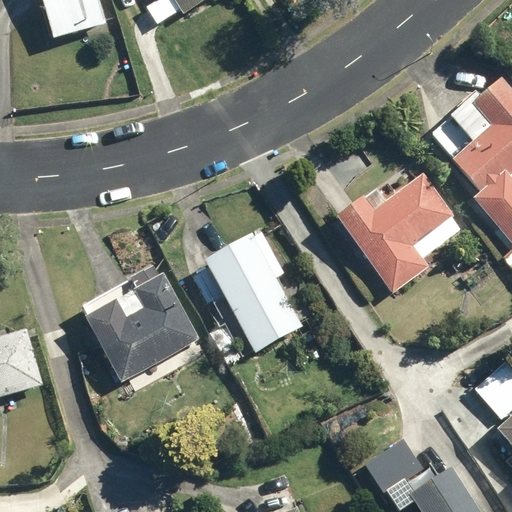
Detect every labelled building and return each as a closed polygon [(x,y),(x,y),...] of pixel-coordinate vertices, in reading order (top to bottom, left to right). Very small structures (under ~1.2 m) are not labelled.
[(113,26),(104,0),(47,0),(61,42),(113,26)] [(218,0),(161,0),(150,8),(161,26),(184,12),(188,19),(218,0)] [(476,199),(511,240),(511,81),(507,75),(436,135),(484,192),(476,199)] [(386,188),(343,217),(395,294),(434,268),(428,258),(468,231),(430,174),(393,199),(386,188)] [(309,327),(260,233),(192,268),(223,328),(213,334),(231,367),(309,327)] [(164,264),(86,306),(128,383),(207,341),(164,264)] [(511,286),(504,277),(487,291),(500,306),(511,296),(511,286)] [(444,289),(428,304),(442,318),(457,303),(444,289)] [(0,338),(0,399),(47,385),(29,330),(0,338)] [(511,419),(500,430),(511,442),(511,419)] [(408,439),(367,464),(396,511),(408,511),(422,504),(426,511),(485,511),(458,467),(434,482),(408,439)]
